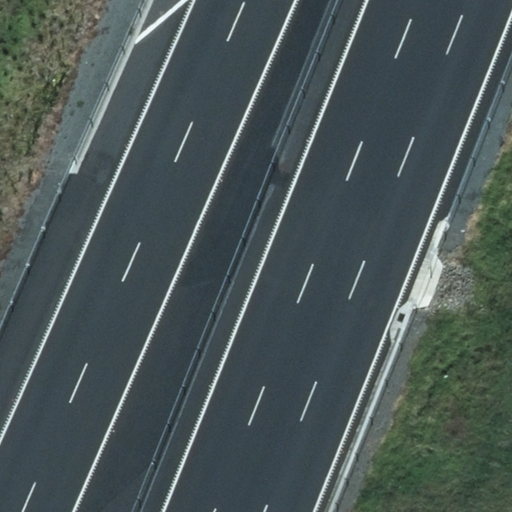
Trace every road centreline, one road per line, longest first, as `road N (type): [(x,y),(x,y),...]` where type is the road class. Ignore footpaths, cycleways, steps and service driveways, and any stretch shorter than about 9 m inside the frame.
road 1 (motorway): [(407,0),(202,511)]
road 2 (motorway): [(0,478),(201,0)]
